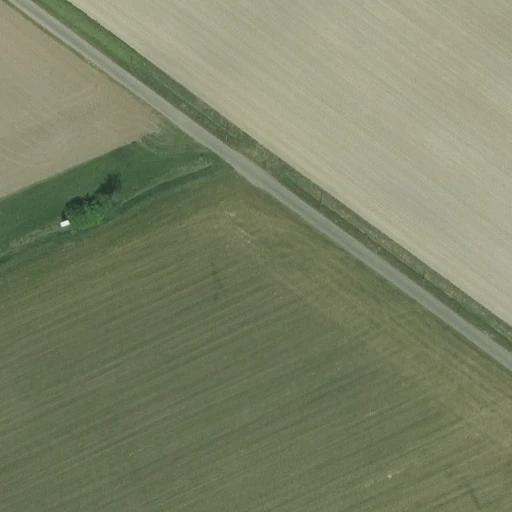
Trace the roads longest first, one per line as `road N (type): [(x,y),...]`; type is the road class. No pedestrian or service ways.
road 1 (unclassified): [(15,0),(511,364)]
road 2 (track): [(250,172),(0,282)]
